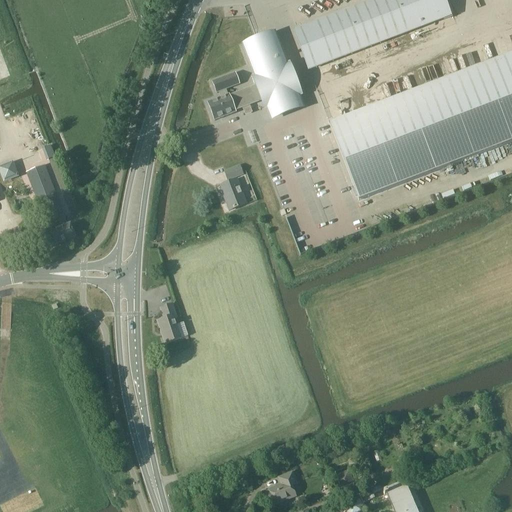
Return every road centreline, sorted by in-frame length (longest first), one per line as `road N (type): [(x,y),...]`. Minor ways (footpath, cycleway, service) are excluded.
road 1 (primary): [(153,481),(137,275)]
road 2 (primary): [(118,280),(123,387),(153,481)]
road 3 (primary): [(148,149),(197,0)]
road 4 (primary): [(137,275),(148,149)]
road 5 (primary): [(148,149),(132,172),(119,266)]
